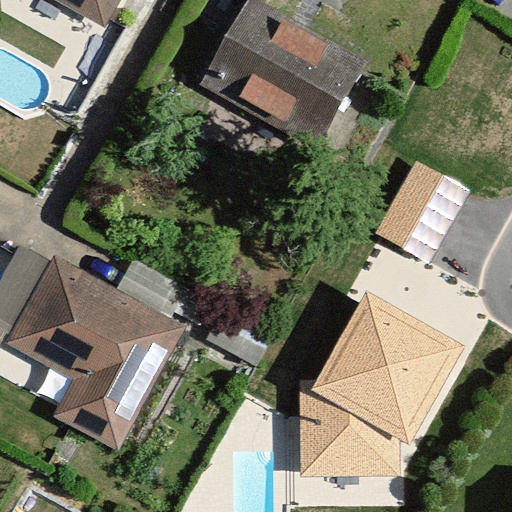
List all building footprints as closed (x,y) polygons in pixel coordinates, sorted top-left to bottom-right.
[(116,0),(69,0),(105,20),(116,0)] [(261,5),(251,0),(250,0),(203,86),(315,147),(361,63),(261,5)] [(468,191),(418,164),(379,235),(428,262),(468,191)] [(181,328),(55,258),(9,340),(76,377),(55,416),(114,448),(181,328)] [(459,347),(369,295),(314,388),(302,380),(307,422),(305,471),(402,469),(400,438),(408,442),(459,347)]
